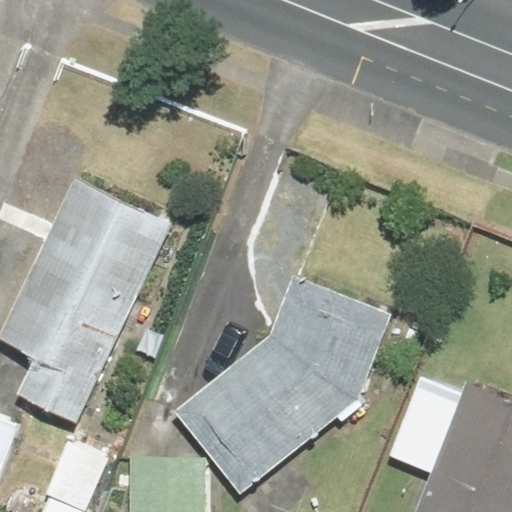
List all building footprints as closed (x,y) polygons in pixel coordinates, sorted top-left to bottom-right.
[(80,430),(181,224),(79,175),(0,335),(0,341),(35,359),(15,398),(80,430)] [(272,342),(179,415),(243,498),(361,405),(395,316),(297,278),(272,342)] [(436,479),(423,511),(511,511),(511,403),(423,371),(390,462),(436,479)] [(0,473),(19,425),(0,416),(0,473)] [(83,511),(93,511),(117,458),(68,436),(42,494),(83,511)] [(206,511),(209,463),(132,459),(129,511),(206,511)]
